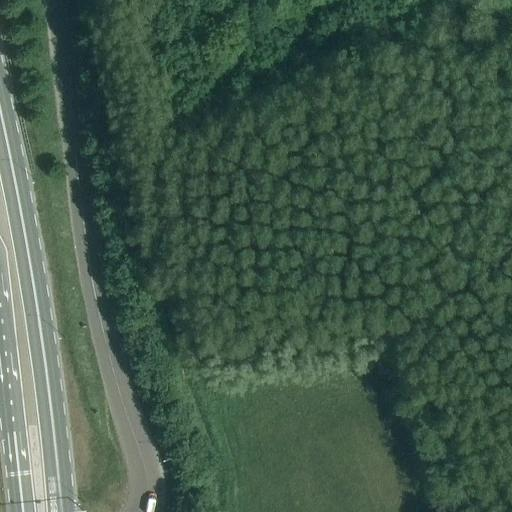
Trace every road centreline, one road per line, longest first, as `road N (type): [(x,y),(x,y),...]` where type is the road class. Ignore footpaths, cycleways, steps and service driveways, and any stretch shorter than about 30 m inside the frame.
road 1 (unclassified): [(144,511),(145,473),(91,278),(58,0)]
road 2 (primary): [(61,511),(48,367),(0,114)]
road 3 (primary): [(0,356),(17,511)]
